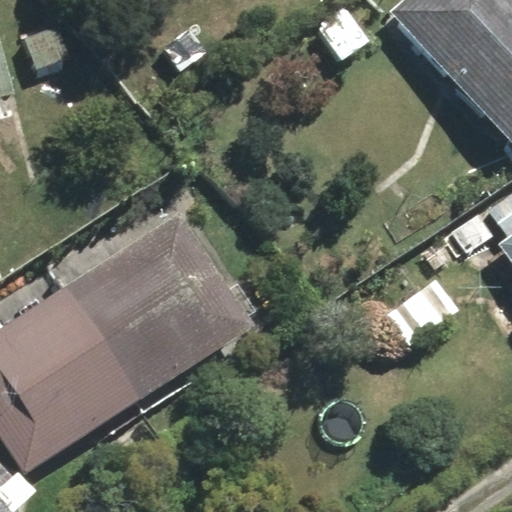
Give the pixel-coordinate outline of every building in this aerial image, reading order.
[(511,0),(405,0),(389,14),(500,149),(511,144),(511,0)] [(0,53),(0,105),(13,102),(0,53)] [(171,219),(0,332),(0,455),(23,490),(251,339),(171,219)] [(511,232),(496,243),(511,266),(511,232)] [(456,320),(430,282),(383,315),(408,353),(456,320)]
